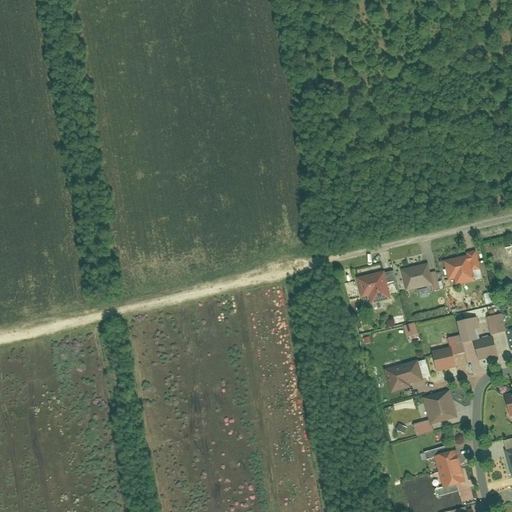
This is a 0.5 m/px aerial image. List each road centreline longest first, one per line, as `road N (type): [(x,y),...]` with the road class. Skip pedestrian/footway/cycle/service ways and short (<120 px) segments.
road 1 (track): [(311,265),(0,334)]
road 2 (residential): [(511,219),(311,265)]
road 3 (residential): [(489,511),(476,461),(479,381)]
